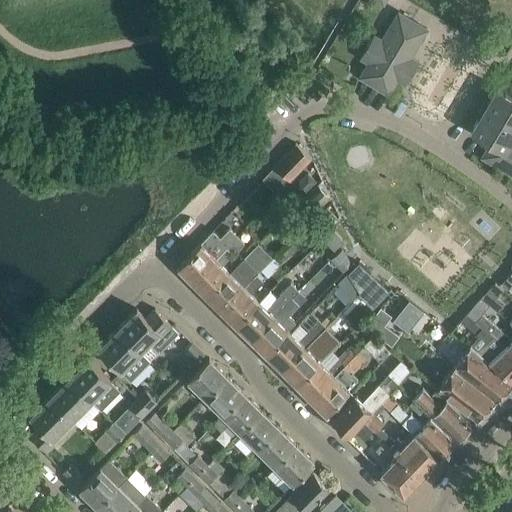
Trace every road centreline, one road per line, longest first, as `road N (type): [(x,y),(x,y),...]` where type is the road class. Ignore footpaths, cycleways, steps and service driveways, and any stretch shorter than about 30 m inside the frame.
road 1 (residential): [(511,201),(400,124),(335,107),(309,111),(151,268)]
road 2 (residential): [(390,511),(151,268)]
road 3 (unclassified): [(151,268),(0,418)]
